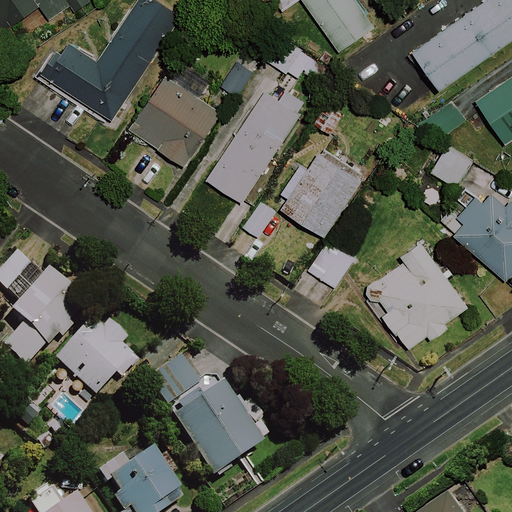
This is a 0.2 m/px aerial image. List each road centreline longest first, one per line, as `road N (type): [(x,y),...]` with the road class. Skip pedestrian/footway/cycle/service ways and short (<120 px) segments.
road 1 (residential): [(403,442),(309,358),(0,148)]
road 2 (secondary): [(403,442),(511,367)]
road 3 (secondary): [(304,511),(403,442)]
